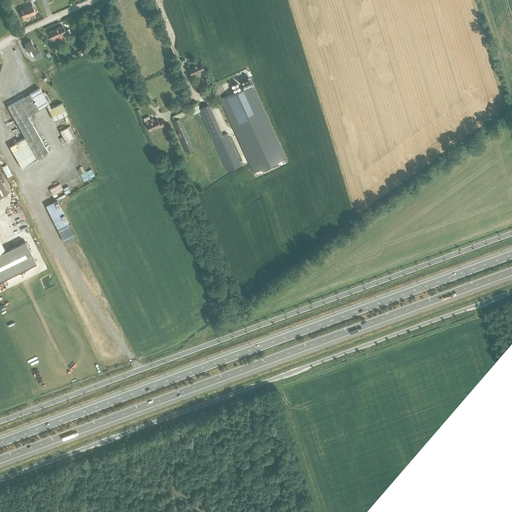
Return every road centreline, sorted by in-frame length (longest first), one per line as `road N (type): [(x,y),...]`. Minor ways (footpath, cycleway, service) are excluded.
road 1 (tertiary): [(511,293),(0,482)]
road 2 (tertiary): [(0,422),(511,233)]
road 3 (motorway): [(511,254),(0,442)]
road 4 (motorway): [(0,459),(511,272)]
road 5 (track): [(206,345),(209,331),(235,307),(511,116)]
